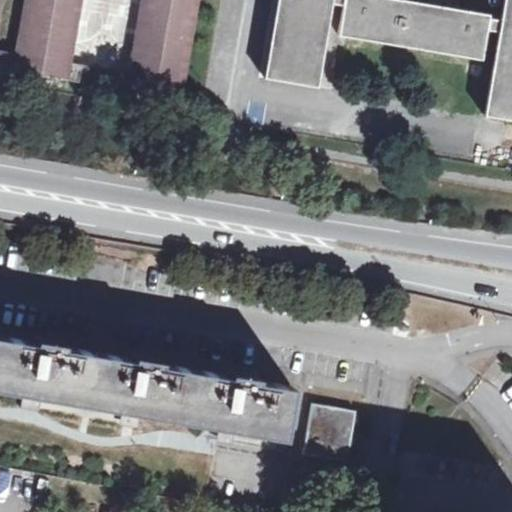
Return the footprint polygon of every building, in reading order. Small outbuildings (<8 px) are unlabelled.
[(0,0),(0,67),(65,78),(78,0),(30,0),(21,52),(0,49),(0,23),(3,0),(0,0)] [(196,0),(148,0),(136,71),(83,61),(81,80),(181,97),(196,0)] [(280,0),(268,75),(320,83),(334,0),(345,3),(341,33),(482,57),(487,28),(500,29),(486,113),(511,117),(511,0),(505,0),(502,18),(404,0),(280,0)] [(127,252),(94,246),(88,278),(121,285),(127,252)] [(0,387),(22,391),(20,402),(40,406),(42,400),(114,413),(114,420),(134,422),(136,408),(213,423),(214,435),(233,439),(235,434),(278,440),(288,380),(238,372),(145,357),(49,341),(0,332),(0,387)] [(351,408),(309,401),(301,450),(342,457),(351,408)]
